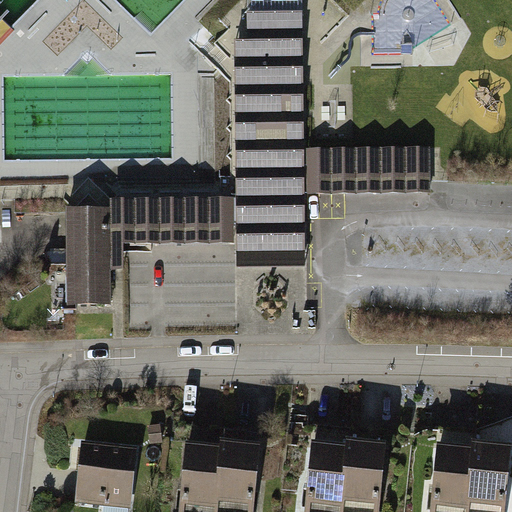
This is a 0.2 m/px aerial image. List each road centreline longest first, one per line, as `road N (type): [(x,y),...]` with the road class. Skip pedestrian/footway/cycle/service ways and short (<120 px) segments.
road 1 (residential): [(511,364),(21,367)]
road 2 (residential): [(3,511),(21,367)]
